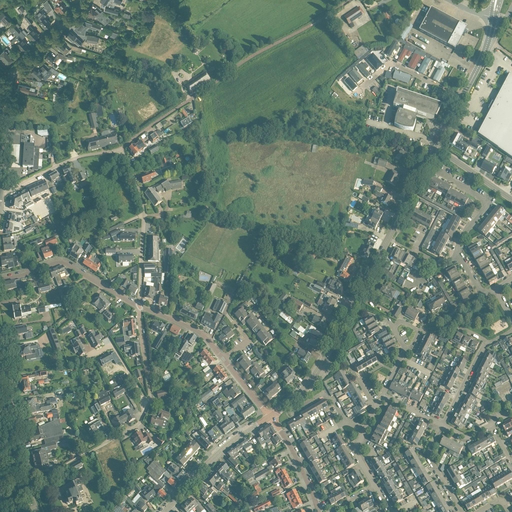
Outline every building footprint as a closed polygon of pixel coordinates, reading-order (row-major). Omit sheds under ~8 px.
[(65,4),(62,0),(54,0),(59,4),(56,6),(56,7),(54,9),(57,12),(59,10),(62,13),(67,8),(65,5),(65,4)] [(119,10),(105,6),(104,11),(117,15),(119,10)] [(43,8),(34,16),(40,22),(39,23),(42,26),(43,26),(45,28),(50,24),(44,18),(44,17),(44,18),(43,17),(45,16),(46,15),(47,13),(48,13),(43,8)] [(344,18),(349,24),(364,15),(359,8),(344,18)] [(431,8),(429,13),(419,31),(454,50),(462,35),(464,36),(466,33),(464,32),(467,28),(431,8)] [(111,20),(105,15),(102,11),(100,13),(96,10),(94,12),(92,9),(88,13),(93,18),(95,16),(105,26),(111,20)] [(3,13),(0,16),(0,22),(1,21),(6,26),(11,22),(3,13)] [(24,17),(30,24),(33,21),(28,14),(27,15),(26,14),(23,16),(24,17)] [(96,30),(96,29),(100,30),(101,26),(92,23),(92,24),(84,21),(83,23),(80,21),(79,22),(78,23),(75,26),(81,32),(84,28),(85,30),(88,27),(96,30)] [(403,40),(413,27),(406,22),(397,36),(403,40)] [(17,34),(21,30),(15,24),(11,27),(17,34)] [(30,32),(27,34),(33,40),(38,35),(35,33),(36,32),(30,26),(26,28),(30,32)] [(74,42),(78,46),(79,45),(80,46),(82,46),(82,43),(82,42),(77,38),(76,37),(76,36),(70,31),(65,36),(71,42),(71,41),(73,43),(74,42)] [(109,40),(113,41),(119,34),(112,32),(109,40)] [(19,36),(12,42),(15,46),(17,44),(22,50),(27,46),(24,43),(25,42),(19,36)] [(69,50),(60,42),(56,46),(65,55),(69,50)] [(398,45),(393,43),(387,55),(391,57),(398,45)] [(354,53),(357,57),(366,50),(363,46),(354,53)] [(7,48),(1,53),(0,54),(0,56),(7,65),(14,59),(9,54),(11,52),(7,48)] [(370,50),(363,56),(365,58),(372,52),(370,50)] [(412,54),(404,50),(398,62),(401,64),(405,57),(409,59),(412,54)] [(49,53),(44,58),(48,62),(50,63),(55,68),(57,65),(55,62),(58,59),(56,57),(54,59),(49,53)] [(383,66),(372,54),(366,59),(376,72),(383,66)] [(356,66),(365,58),(363,56),(359,60),(355,64),(356,66)] [(421,59),(415,56),(408,68),(414,71),(421,59)] [(431,62),(425,59),(419,73),(424,75),(431,62)] [(449,69),(451,66),(438,59),(436,62),(436,63),(440,65),(441,64),(449,69)] [(362,67),(361,65),(358,68),(368,79),(371,76),(366,71),(368,69),(365,64),(362,67)] [(35,68),(31,72),(38,80),(42,77),(43,78),(45,80),(52,72),(49,70),(48,71),(42,66),(39,70),(39,69),(38,70),(35,68)] [(389,80),(390,78),(392,79),(396,69),(393,68),(391,72),(386,71),(384,78),(389,80)] [(445,72),(440,69),(434,81),(439,84),(445,72)] [(355,71),(349,76),(356,84),(362,79),(355,71)] [(211,82),(208,78),(205,72),(184,86),(187,91),(190,96),(195,93),(194,91),(197,90),(197,91),(211,82)] [(454,75),(448,72),(445,79),(450,82),(454,75)] [(478,135),(511,158),(511,75),(510,74),(497,99),(496,99),(494,103),(494,104),(490,111),(485,121),(478,135)] [(398,78),(396,77),(395,80),(407,84),(408,81),(403,79),(404,76),(399,75),(398,78)] [(38,82),(39,82),(25,78),(25,80),(33,83),(32,84),(41,86),(41,83),(38,82)] [(355,89),(346,79),(340,84),(349,94),(355,89)] [(17,90),(31,94),(35,95),(36,93),(34,92),(35,89),(19,85),(17,90)] [(54,94),(53,101),(58,102),(60,95),(62,86),(59,86),(58,90),(59,91),(58,93),(58,94),(57,95),(54,94)] [(376,86),(372,90),(376,95),(381,91),(376,86)] [(442,105),(397,90),(394,103),(393,106),(400,109),(400,111),(399,111),(398,111),(397,114),(396,116),(397,117),(397,118),(396,121),(395,123),(395,126),(397,127),(400,128),(402,128),(404,129),(406,129),(408,130),(410,130),(412,130),(413,128),(414,126),(414,123),(414,121),(415,121),(416,119),(416,116),(415,116),(415,114),(433,120),(434,119),(433,119),(434,116),(436,117),(442,105)] [(96,119),(105,116),(102,103),(95,105),(96,110),(95,110),(96,113),(95,114),(96,118),(96,119)] [(192,123),(188,118),(180,122),(184,128),(192,123)] [(479,147),(477,146),(479,143),(477,142),(476,142),(477,140),(474,138),(472,143),(470,142),(468,141),(467,144),(462,141),(463,138),(459,136),(455,133),(449,144),(465,153),(469,146),(477,150),(479,147)] [(116,134),(102,138),(104,148),(119,144),(117,139),(116,134)] [(24,144),(24,149),(34,149),(35,144),(33,144),(33,138),(30,135),(30,144),(24,144)] [(94,140),(86,142),(87,147),(88,152),(104,148),(102,138),(96,139),(94,140)] [(128,149),(131,154),(134,151),(134,150),(137,148),(137,149),(144,144),(141,140),(137,143),(137,144),(135,145),(128,149)] [(134,157),(140,153),(147,148),(144,144),(137,149),(137,148),(134,150),(134,151),(131,154),(134,157)] [(407,163),(408,161),(411,155),(406,152),(407,150),(399,145),(396,150),(400,152),(398,155),(401,157),(399,161),(407,163)] [(156,146),(148,150),(151,155),(159,151),(156,146)] [(487,146),(482,156),(486,158),(491,148),(487,146)] [(21,147),(11,147),(11,166),(20,167),(21,147)] [(34,149),(24,149),(23,167),(33,168),(32,170),(38,171),(39,150),(34,149)] [(377,165),(386,168),(388,162),(379,159),(379,160),(375,159),(374,164),(377,165)] [(496,167),(485,161),(481,168),(492,174),(496,167)] [(65,176),(67,175),(71,184),(76,182),(72,173),(69,166),(62,170),(65,176)] [(502,168),(497,177),(505,181),(505,180),(508,181),(511,175),(509,173),(509,172),(502,168)] [(399,174),(395,172),(391,170),(385,182),(395,186),(398,180),(397,180),(399,174)] [(149,174),(144,176),(141,178),(143,184),(151,181),(150,178),(156,176),(154,172),(149,174)] [(58,186),(60,185),(62,190),(66,189),(64,183),(61,177),(59,178),(56,173),(49,177),(52,182),(52,181),(53,182),(54,182),(56,181),(57,181),(58,186)] [(432,178),(428,186),(432,189),(437,180),(432,178)] [(45,180),(40,182),(44,191),(49,189),(45,180)] [(148,191),(144,193),(154,207),(159,204),(162,202),(154,192),(157,190),(159,193),(164,189),(165,188),(167,192),(172,188),(182,187),(181,181),(168,183),(167,181),(166,180),(155,186),(152,188),(148,191)] [(437,191),(442,183),(437,180),(432,189),(437,191)] [(89,187),(86,181),(81,183),(77,185),(79,189),(77,189),(78,192),(89,187)] [(40,182),(36,184),(40,193),(44,191),(40,182)] [(442,194),(446,185),(442,183),(437,191),(442,194)] [(36,184),(32,186),(36,195),(40,193),(36,184)] [(446,196),(451,187),(446,185),(442,194),(446,196)] [(32,186),(28,188),(32,197),(36,195),(32,186)] [(381,203),(383,204),(387,206),(391,198),(380,193),(382,189),(377,186),(374,192),(376,193),(375,195),(383,199),(381,203)] [(450,201),(454,192),(450,190),(451,188),(451,187),(446,196),(445,198),(450,201)] [(31,200),(28,195),(26,190),(18,194),(19,195),(11,199),(10,208),(18,210),(18,209),(21,209),(22,203),(23,203),(22,201),(26,200),(27,202),(31,200)] [(450,201),(452,202),(454,203),(459,195),(454,192),(450,201)] [(459,205),(463,197),(459,195),(454,203),(459,205)] [(459,205),(459,206),(464,208),(464,207),(468,209),(472,201),(463,197),(459,205)] [(503,210),(498,206),(495,210),(502,216),(506,220),(509,216),(504,211),(503,210)] [(367,216),(371,219),(379,222),(383,214),(380,213),(381,212),(377,210),(376,211),(373,209),(371,214),(369,213),(367,216)] [(420,213),(420,212),(415,210),(411,218),(415,221),(420,213)] [(502,216),(495,210),(492,214),(499,220),(502,216)] [(7,216),(7,220),(8,220),(7,222),(9,222),(10,222),(21,223),(27,220),(24,214),(15,213),(15,216),(8,215),(8,216),(7,216)] [(415,221),(420,223),(424,215),(420,213),(415,221)] [(499,220),(492,214),(488,218),(496,224),(499,220)] [(425,226),(429,217),(424,215),(420,223),(425,226)] [(430,215),(429,217),(425,226),(429,228),(435,217),(430,215)] [(459,225),(461,221),(453,216),(450,221),(459,225)] [(485,222),(492,229),(496,224),(488,218),(485,222)] [(375,230),(379,222),(371,219),(369,223),(365,221),(363,224),(375,230)] [(459,225),(450,221),(448,226),(456,230),(459,225)] [(5,225),(4,229),(5,229),(5,230),(12,231),(12,234),(18,233),(24,230),(22,225),(21,223),(10,222),(9,222),(9,224),(6,223),(6,225),(5,225)] [(346,222),(345,224),(345,227),(357,230),(358,225),(346,222)] [(492,229),(485,222),(482,227),(489,233),(491,234),(494,230),(492,229)] [(24,230),(26,233),(32,230),(32,229),(34,228),(33,225),(24,230)] [(454,235),(456,230),(448,226),(445,230),(454,235)] [(478,231),(482,234),(486,237),(489,233),(482,227),(478,231)] [(443,235),(449,238),(451,239),(454,235),(445,230),(443,235)] [(438,238),(447,243),(449,238),(443,235),(441,234),(438,238)] [(149,237),(148,250),(158,250),(159,238),(149,237)] [(55,238),(45,242),(47,247),(50,245),(50,246),(57,243),(55,238)] [(436,243),(444,247),(447,243),(438,238),(436,243)] [(40,239),(36,241),(30,243),(31,247),(38,245),(41,243),(45,242),(44,240),(40,239)] [(369,240),(367,244),(366,246),(365,245),(363,250),(364,250),(360,257),(367,260),(373,249),(371,248),(372,247),(373,248),(376,243),(369,240)] [(17,246),(17,243),(3,245),(4,251),(12,251),(13,250),(14,250),(14,249),(15,249),(15,248),(15,247),(17,246)] [(444,247),(436,243),(433,247),(442,252),(444,247)] [(466,248),(469,253),(470,252),(472,254),(479,250),(483,248),(480,243),(471,248),(469,246),(468,244),(465,245),(466,248)] [(71,254),(70,256),(77,261),(81,255),(81,254),(83,252),(72,244),(69,248),(68,251),(71,254)] [(89,253),(93,248),(88,245),(84,251),(87,253),(87,252),(89,253)] [(289,253),(292,247),(288,245),(284,251),(289,253)] [(41,250),(43,255),(45,259),(52,257),(52,255),(55,254),(53,249),(50,250),(49,247),(41,250)] [(442,252),(433,247),(431,252),(439,257),(442,252)] [(398,249),(395,248),(390,257),(393,259),(391,262),(394,263),(400,252),(397,251),(398,249)] [(311,263),(317,255),(316,255),(318,252),(314,249),(312,252),(312,251),(306,259),(311,263)] [(158,262),(158,250),(148,250),(148,262),(158,262)] [(482,255),(479,250),(472,254),(473,257),(472,258),(473,261),(482,255)] [(401,263),(406,253),(403,252),(402,254),(400,252),(394,263),(399,266),(401,263)] [(119,263),(133,262),(133,255),(123,255),(123,253),(117,254),(118,258),(119,258),(119,263)] [(406,266),(410,258),(408,256),(409,255),(406,253),(401,263),(406,266)] [(0,259),(1,263),(20,259),(19,257),(16,257),(13,258),(12,254),(11,254),(6,255),(6,258),(0,259)] [(89,269),(96,259),(93,258),(89,255),(86,260),(86,259),(83,264),(89,269)] [(482,255),(473,261),(475,263),(476,262),(478,265),(486,260),(482,255)] [(343,262),(340,267),(347,271),(350,265),(353,259),(346,256),(343,262)] [(413,259),(410,258),(406,266),(405,268),(410,271),(412,269),(417,259),(414,257),(413,259)] [(96,258),(96,259),(89,269),(96,273),(101,265),(100,265),(101,263),(99,260),(96,258)] [(21,266),(20,259),(1,263),(2,267),(8,266),(8,269),(14,268),(14,267),(21,266)] [(489,265),(486,260),(478,265),(479,267),(478,268),(479,271),(489,265)] [(171,274),(171,264),(165,263),(164,269),(163,269),(163,273),(164,273),(164,274),(171,274)] [(491,264),(489,265),(479,271),(481,274),(482,272),(484,275),(492,271),(494,269),(491,264)] [(155,265),(144,265),(144,270),(146,269),(146,274),(151,274),(151,269),(155,269),(155,265)] [(62,266),(54,269),(60,283),(61,283),(62,285),(63,288),(67,286),(65,281),(62,282),(60,275),(65,273),(66,276),(69,275),(67,269),(64,270),(62,266)] [(446,278),(456,272),(455,270),(456,269),(455,266),(445,271),(447,274),(444,276),(446,278)] [(337,277),(340,278),(347,282),(349,279),(351,280),(352,277),(346,274),(347,271),(340,267),(338,271),(339,272),(337,277)] [(389,272),(382,267),(380,271),(387,276),(389,273),(389,272)] [(58,286),(62,285),(61,283),(60,283),(54,269),(50,271),(52,276),(53,278),(55,277),(58,286)] [(495,276),(492,271),(484,275),(485,278),(484,279),(485,281),(495,276)] [(451,282),(461,276),(459,274),(458,275),(456,272),(446,278),(447,281),(450,279),(451,282)] [(461,276),(451,282),(454,287),(462,283),(461,280),(462,279),(461,276)] [(498,281),(495,277),(495,276),(485,281),(487,284),(488,283),(490,286),(498,281)] [(398,281),(397,283),(403,286),(403,284),(405,280),(402,279),(401,278),(400,277),(399,279),(398,281)] [(138,287),(132,284),(131,285),(129,284),(130,282),(125,279),(121,286),(125,288),(125,287),(129,289),(128,291),(129,292),(128,292),(131,294),(132,293),(135,295),(138,289),(138,287)] [(17,292),(22,291),(35,288),(34,282),(25,284),(25,285),(22,286),(20,280),(15,281),(17,289),(16,289),(17,292)] [(15,281),(2,284),(3,292),(16,289),(17,289),(15,281)] [(329,289),(330,289),(335,292),(335,291),(337,292),(337,293),(340,295),(345,286),(337,282),(336,284),(335,284),(333,287),(331,286),(329,289)] [(462,283),(454,287),(457,292),(467,287),(465,284),(464,285),(462,283)] [(37,287),(38,290),(39,294),(51,291),(49,286),(54,286),(53,284),(49,285),(49,284),(37,287)] [(210,300),(216,287),(210,284),(206,292),(210,294),(207,299),(210,300)] [(309,287),(314,289),(313,290),(320,293),(322,289),(315,286),(313,285),(311,284),(309,287)] [(78,303),(85,299),(77,286),(72,290),(75,295),(73,295),(78,303)] [(394,296),(396,291),(387,286),(386,288),(383,286),(380,291),(393,298),(394,296)] [(460,297),(468,293),(467,290),(468,289),(467,287),(457,292),(460,297)] [(146,288),(144,298),(152,300),(153,296),(155,296),(155,293),(154,293),(154,289),(146,288)] [(283,303),(288,296),(284,293),(279,299),(283,303)] [(468,293),(460,297),(464,303),(473,297),(471,294),(470,296),(468,293)] [(97,308),(105,299),(100,294),(95,300),(95,301),(93,303),(96,307),(97,307),(97,308)] [(167,306),(168,301),(168,299),(164,298),(164,296),(161,295),(159,305),(167,306)] [(447,301),(444,296),(438,299),(437,296),(435,297),(441,308),(446,305),(444,302),(447,301)] [(436,310),(441,308),(435,297),(430,300),(436,310)] [(303,304),(292,298),(288,307),(299,313),(303,304)] [(319,301),(333,309),(336,303),(329,299),(327,302),(324,301),(320,298),(319,301)] [(400,302),(397,307),(392,316),(396,318),(406,303),(405,302),(406,300),(403,298),(401,303),(400,302)] [(104,311),(107,308),(111,304),(105,299),(97,308),(99,310),(98,311),(101,314),(101,315),(108,323),(114,317),(106,310),(105,311),(104,311)] [(431,313),(436,310),(430,300),(428,301),(430,304),(427,305),(429,309),(427,310),(429,313),(431,312),(431,313)] [(323,311),(325,312),(330,315),(333,309),(319,301),(317,304),(321,306),(324,308),(323,311)] [(195,308),(202,312),(204,307),(200,305),(201,303),(199,302),(195,308)] [(216,311),(216,312),(222,314),(226,304),(227,305),(227,304),(221,302),(217,312),(216,311)] [(242,309),(247,306),(245,303),(233,313),(237,318),(245,312),(242,309)] [(30,305),(30,306),(21,308),(20,304),(13,306),(12,305),(13,313),(31,309),(35,308),(35,307),(34,306),(34,305),(32,305),(31,304),(30,305)] [(404,316),(409,319),(414,311),(411,310),(413,307),(408,304),(405,309),(407,311),(404,316)] [(183,306),(181,309),(179,313),(195,321),(199,314),(183,306)] [(278,308),(275,312),(290,325),(288,327),(293,331),(297,335),(302,339),(304,336),(305,336),(307,333),(308,333),(298,325),(295,323),(296,322),(296,321),(278,308)] [(31,313),(31,309),(13,313),(14,320),(15,319),(22,318),(22,314),(31,313)] [(416,312),(414,311),(409,319),(414,321),(417,316),(420,318),(423,313),(418,310),(416,312)] [(245,312),(237,318),(241,323),(248,317),(245,312)] [(204,316),(201,323),(201,324),(201,323),(206,326),(206,325),(207,326),(207,327),(208,327),(214,330),(218,322),(217,322),(220,316),(215,314),(214,317),(210,315),(209,317),(205,315),(205,316),(204,316)] [(248,317),(241,323),(243,326),(246,323),(250,327),(257,321),(251,314),(248,317)] [(326,324),(325,324),(326,321),(319,317),(319,318),(316,316),(313,320),(315,320),(314,321),(313,321),(313,322),(316,324),(316,325),(323,328),(324,328),(325,328),(326,325),(326,324)] [(363,328),(366,327),(375,321),(373,318),(371,318),(370,316),(368,317),(369,319),(363,322),(365,325),(362,326),(363,328)] [(257,321),(250,327),(254,333),(262,327),(257,321)] [(376,324),(375,321),(366,327),(368,331),(378,326),(376,324)] [(153,325),(153,326),(152,329),(160,334),(165,326),(160,324),(160,325),(155,322),(155,323),(154,322),(153,322),(153,323),(152,323),(152,324),(153,325)] [(173,325),(171,330),(170,331),(178,336),(181,330),(173,325)] [(322,335),(318,333),(315,331),(316,329),(311,326),(308,333),(311,335),(319,340),(322,335)] [(380,331),(379,328),(378,326),(368,331),(370,334),(367,336),(368,338),(380,331)] [(26,327),(16,329),(16,333),(17,333),(17,336),(25,334),(26,336),(25,336),(26,340),(32,338),(31,332),(27,332),(26,327)] [(229,327),(225,330),(223,332),(224,334),(229,340),(234,335),(230,331),(231,330),(229,327)] [(262,327),(254,333),(259,339),(267,333),(262,327)] [(386,330),(384,331),(374,337),(376,341),(378,341),(388,335),(387,333),(386,330)] [(164,331),(157,342),(161,344),(167,333),(164,331)] [(47,343),(53,341),(50,332),(44,334),(47,343)] [(137,337),(137,332),(128,333),(123,334),(124,342),(130,341),(129,338),(137,337)] [(457,342),(459,343),(461,340),(463,335),(458,332),(456,336),(454,334),(450,342),(455,344),(457,342)] [(88,336),(95,349),(101,345),(99,341),(101,339),(98,333),(96,335),(95,333),(88,336)] [(267,333),(259,339),(265,346),(272,340),(267,333)] [(305,336),(311,340),(309,344),(315,348),(318,342),(312,338),(307,333),(305,336)] [(425,334),(423,339),(431,343),(434,345),(436,341),(435,341),(437,337),(430,333),(428,336),(425,334)] [(229,340),(224,334),(217,339),(220,342),(221,341),(224,346),(230,341),(229,340)] [(178,352),(176,355),(180,357),(181,355),(185,350),(187,347),(186,347),(188,343),(192,346),(194,343),(196,339),(191,335),(186,342),(185,341),(183,345),(181,347),(178,352)] [(388,335),(378,341),(381,346),(391,340),(392,339),(391,337),(390,337),(388,335)] [(459,343),(458,346),(457,348),(459,350),(461,347),(466,350),(468,344),(471,339),(466,336),(463,342),(461,340),(459,343)] [(500,343),(502,345),(504,344),(507,349),(509,348),(511,346),(511,339),(511,340),(510,337),(500,343)] [(57,339),(52,341),(55,348),(54,348),(55,350),(56,352),(62,350),(57,339)] [(431,343),(423,339),(420,344),(428,348),(431,343)] [(391,340),(381,346),(383,350),(386,349),(394,344),(395,343),(394,341),(392,342),(391,340)] [(466,350),(474,354),(479,343),(474,340),(471,346),(468,344),(466,350)] [(80,357),(86,353),(80,341),(74,344),(74,346),(72,348),(75,354),(78,352),(80,357)] [(177,343),(170,353),(172,355),(174,352),(175,352),(179,345),(177,343)] [(130,346),(128,346),(124,347),(125,352),(130,351),(131,357),(140,356),(138,344),(130,345),(130,346)] [(389,353),(390,355),(395,352),(397,350),(394,344),(386,349),(389,353)] [(432,350),(428,348),(420,344),(418,349),(429,355),(432,350)] [(36,346),(26,347),(23,347),(23,348),(20,348),(21,353),(20,354),(20,356),(21,356),(21,357),(26,356),(27,361),(36,360),(35,356),(37,355),(36,346)] [(254,351),(254,352),(252,353),(254,355),(256,354),(262,361),(264,359),(257,349),(254,351)] [(429,355),(418,349),(415,354),(419,356),(418,359),(425,362),(427,358),(428,359),(430,355),(429,355)] [(205,360),(210,356),(206,350),(200,355),(202,357),(199,359),(200,362),(201,363),(205,360)] [(300,360),(306,363),(311,356),(305,352),(300,350),(297,356),(299,357),(298,358),(301,360),(300,360)] [(372,365),(377,362),(371,351),(366,354),(368,357),(372,365)] [(110,353),(98,359),(102,366),(114,360),(116,364),(120,362),(115,352),(111,355),(110,353)] [(187,352),(181,360),(187,364),(194,357),(187,352)] [(289,361),(295,356),(292,352),(286,358),(289,361)] [(484,359),(492,363),(494,358),(495,359),(497,356),(492,354),(491,356),(487,354),(485,357),(484,359)] [(215,362),(210,356),(205,360),(209,366),(215,362)] [(237,362),(242,368),(249,362),(244,356),(237,362)] [(367,367),(372,365),(368,357),(363,360),(367,367)] [(456,363),(464,368),(465,366),(465,365),(466,362),(461,360),(458,358),(456,363)] [(489,368),(492,363),(484,359),(483,361),(482,364),(489,368)] [(242,368),(245,371),(255,364),(252,360),(249,362),(242,368)] [(367,367),(363,360),(358,363),(363,370),(367,367)] [(251,372),(253,375),(261,369),(256,363),(255,364),(245,371),(247,375),(251,372)] [(358,363),(354,365),(358,373),(363,370),(358,363)] [(464,368),(456,363),(453,368),(452,367),(460,371),(461,372),(463,369),(463,370),(464,368)] [(487,373),(489,368),(482,364),(480,367),(479,369),(487,373)] [(219,366),(215,369),(213,371),(218,376),(223,372),(219,366)] [(283,379),(284,380),(287,384),(290,381),(291,382),(293,380),(293,379),(294,379),(292,376),(295,373),(289,366),(282,372),(283,372),(280,375),(279,376),(282,380),(283,379)] [(460,371),(452,367),(449,372),(458,376),(459,374),(458,374),(460,371)] [(210,369),(201,377),(202,379),(206,376),(208,374),(212,371),(210,369)] [(253,375),(256,379),(264,373),(261,369),(253,375)] [(484,378),(487,373),(479,369),(478,371),(477,374),(479,375),(484,378)] [(217,382),(220,379),(222,382),(228,378),(223,372),(218,376),(215,378),(217,382)] [(337,381),(344,376),(341,372),(334,376),(337,381)] [(458,376),(449,372),(447,377),(455,381),(456,378),(457,378),(458,376)] [(256,379),(259,382),(266,376),(264,373),(256,379)] [(164,382),(171,378),(169,374),(162,377),(162,376),(160,379),(164,387),(167,384),(165,383),(164,382)] [(34,375),(24,377),(19,378),(20,385),(22,384),(29,383),(31,383),(31,380),(35,379),(34,375)] [(486,379),(484,378),(479,375),(477,377),(476,379),(484,383),(486,379)] [(347,381),(344,376),(337,381),(340,385),(347,381)] [(455,381),(447,377),(444,382),(453,386),(454,384),(453,384),(455,381)] [(482,388),(484,383),(476,379),(475,381),(474,384),(482,388)] [(342,390),(346,388),(350,386),(347,381),(340,385),(342,390)] [(270,388),(275,395),(281,390),(275,382),(272,385),(273,385),(270,388)] [(392,391),(394,392),(398,384),(393,382),(389,389),(392,391)] [(453,386),(444,382),(442,387),(440,386),(438,388),(444,391),(445,388),(450,391),(451,388),(452,388),(453,386)] [(24,393),(24,392),(25,394),(27,393),(27,392),(34,391),(33,386),(30,387),(29,383),(22,384),(24,393)] [(353,384),(350,386),(346,388),(348,393),(356,388),(353,384)] [(403,387),(398,384),(394,392),(396,393),(399,394),(403,387)] [(479,393),(482,388),(474,384),(472,387),(471,389),(479,393)] [(122,387),(112,393),(115,398),(125,392),(122,387)] [(228,389),(224,392),(228,398),(232,396),(234,399),(241,394),(235,387),(230,391),(228,389)] [(403,387),(399,394),(402,396),(401,396),(403,397),(408,389),(403,387)] [(271,398),(275,395),(270,388),(263,394),(269,401),(272,399),(271,398)] [(359,393),(356,388),(348,393),(351,397),(359,393)] [(442,394),(444,391),(438,388),(437,391),(441,393),(438,398),(447,402),(448,400),(447,400),(449,397),(442,394)] [(409,399),(410,398),(413,392),(412,391),(408,389),(403,397),(405,398),(406,398),(409,399)] [(413,389),(412,391),(413,392),(410,398),(412,399),(414,400),(418,392),(413,389)] [(477,398),(479,393),(471,389),(470,391),(469,394),(477,398)] [(158,399),(168,397),(166,390),(157,393),(158,399)] [(207,393),(200,398),(202,402),(210,396),(209,396),(213,393),(211,390),(207,393)] [(423,395),(418,392),(414,400),(416,401),(419,402),(423,395)] [(107,393),(96,398),(100,406),(111,400),(107,393)] [(359,393),(351,397),(354,402),(361,398),(359,393)] [(240,404),(246,400),(242,395),(235,401),(237,404),(239,403),(240,404)] [(466,399),(465,401),(473,405),(476,400),(468,396),(467,399),(466,399)] [(214,406),(219,402),(216,398),(210,402),(214,406)] [(361,398),(354,402),(357,407),(364,402),(361,398)] [(447,402),(438,398),(436,403),(444,407),(445,404),(446,404),(447,402)] [(24,403),(23,404),(23,406),(24,406),(25,408),(39,406),(38,399),(33,400),(28,401),(29,401),(24,402),(24,403)] [(235,401),(231,404),(234,409),(236,408),(240,413),(245,419),(249,416),(243,408),(240,404),(239,403),(237,404),(235,401)] [(324,401),(319,404),(323,411),(328,408),(324,401)] [(471,409),(473,405),(465,401),(464,402),(465,403),(463,405),(469,409),(471,409)] [(365,412),(363,409),(367,407),(364,402),(357,407),(353,409),(357,417),(365,412)] [(94,407),(91,408),(95,415),(97,414),(102,412),(97,403),(94,405),(93,406),(94,407)] [(434,408),(442,412),(443,410),(442,410),(444,407),(436,403),(434,408)] [(255,412),(254,411),(254,410),(253,408),(252,408),(248,404),(243,408),(249,416),(255,412)] [(319,414),(323,411),(319,404),(314,406),(319,414)] [(39,406),(25,408),(25,410),(26,415),(31,414),(36,413),(52,411),(51,405),(39,407),(39,406)] [(458,409),(467,413),(469,409),(463,405),(461,405),(460,408),(459,407),(458,409)] [(314,417),(319,414),(314,406),(310,409),(314,417)] [(387,413),(395,417),(397,412),(391,409),(392,408),(390,406),(387,413)] [(224,419),(223,418),(218,411),(216,412),(214,408),(211,411),(209,408),(206,410),(208,413),(211,419),(214,417),(219,423),(220,422),(223,426),(220,428),(225,435),(230,431),(223,422),(222,421),(224,419)] [(441,414),(442,412),(434,408),(431,413),(439,417),(440,414),(441,414)] [(310,409),(305,412),(309,419),(314,417),(310,409)] [(464,418),(467,413),(458,409),(457,411),(458,411),(456,414),(464,418)] [(134,415),(131,410),(121,415),(125,422),(128,420),(129,423),(135,419),(133,415),(134,415)] [(169,414),(164,413),(159,411),(158,416),(159,416),(158,418),(153,417),(151,425),(154,426),(155,427),(155,428),(156,428),(157,428),(158,427),(158,426),(161,427),(163,420),(163,419),(163,417),(167,418),(169,414)] [(197,415),(204,427),(207,426),(199,412),(197,414),(198,415),(197,415)] [(301,416),(305,424),(306,424),(306,423),(305,422),(309,419),(305,412),(300,414),(301,416)] [(395,417),(387,413),(385,412),(384,414),(385,415),(384,417),(392,421),(395,417)] [(462,423),(464,418),(456,414),(455,417),(454,417),(453,419),(462,423)] [(123,423),(125,422),(121,415),(111,421),(112,422),(115,426),(118,429),(124,426),(123,423)] [(36,427),(35,424),(36,424),(36,420),(41,419),(43,418),(43,416),(40,416),(30,418),(27,419),(27,422),(27,423),(27,424),(27,425),(28,425),(31,425),(32,428),(36,427)] [(222,421),(223,422),(230,431),(235,427),(230,421),(227,418),(226,416),(223,418),(224,419),(222,421)] [(296,419),(301,427),(301,426),(303,429),(307,426),(306,424),(305,424),(301,416),(296,419)] [(382,422),(390,426),(392,428),(395,423),(392,421),(384,417),(383,417),(382,419),(383,420),(382,422)] [(106,432),(103,427),(98,418),(91,423),(88,425),(89,427),(87,428),(89,431),(91,435),(93,434),(95,438),(106,432)] [(413,426),(416,427),(424,431),(426,426),(422,424),(424,421),(417,418),(413,426)] [(511,418),(504,423),(506,425),(503,427),(506,432),(511,428),(511,418)] [(296,429),(301,427),(296,419),(291,422),(296,429)] [(459,428),(462,423),(453,419),(452,421),(453,421),(451,424),(459,428)] [(40,428),(35,430),(36,434),(39,434),(61,426),(59,420),(53,422),(40,428)] [(292,432),(296,429),(291,422),(286,425),(288,427),(288,426),(292,432)] [(387,432),(390,426),(382,422),(380,425),(379,424),(378,426),(386,430),(386,431),(387,432)] [(270,424),(263,429),(265,431),(264,432),(269,439),(270,439),(272,437),(276,434),(270,424)] [(30,437),(29,437),(30,440),(30,441),(31,443),(44,440),(45,445),(56,443),(64,441),(63,436),(61,426),(39,434),(36,434),(30,436),(29,436),(30,437)] [(383,435),(386,436),(388,432),(387,432),(386,431),(386,430),(378,426),(377,426),(375,428),(377,429),(375,431),(383,435)] [(223,436),(220,432),(216,427),(212,431),(219,440),(219,439),(220,440),(221,439),(221,438),(223,436)] [(421,436),(424,431),(416,427),(415,430),(412,429),(411,431),(421,436)] [(208,438),(204,434),(205,432),(203,429),(199,433),(197,432),(192,435),(198,442),(200,445),(201,444),(207,450),(211,446),(206,440),(208,438)] [(263,429),(257,433),(260,437),(259,438),(262,445),(266,443),(268,445),(271,443),(269,439),(264,432),(265,431),(263,429)] [(383,435),(375,431),(374,430),(373,433),(374,433),(373,436),(383,441),(386,436),(383,435)] [(219,440),(212,431),(207,434),(214,443),(216,442),(217,442),(218,441),(218,440),(219,440)] [(421,436),(411,431),(410,433),(413,434),(411,437),(419,441),(421,436)] [(134,444),(135,444),(136,444),(138,447),(146,442),(145,442),(147,441),(149,444),(153,442),(150,438),(148,434),(144,436),(143,437),(140,433),(132,437),(134,440),(133,440),(133,442),(134,444)] [(277,435),(273,438),(271,439),(276,446),(278,444),(282,441),(277,435)] [(378,445),(379,443),(382,444),(383,441),(373,436),(372,435),(370,438),(372,438),(370,441),(378,445)] [(416,446),(419,441),(411,437),(407,435),(406,438),(407,439),(406,440),(416,446)] [(487,438),(491,445),(494,444),(495,446),(497,445),(492,435),(487,438)] [(335,445),(342,441),(339,436),(332,440),(335,445)] [(445,448),(449,440),(444,438),(445,437),(443,436),(441,439),(443,440),(440,445),(445,448)] [(155,442),(157,443),(160,447),(164,442),(159,437),(155,442)] [(488,447),(491,445),(487,438),(482,441),(488,450),(489,449),(488,447)] [(246,440),(240,444),(245,451),(246,452),(247,452),(247,453),(252,449),(251,447),(253,445),(251,441),(249,443),(246,440)] [(445,448),(450,450),(454,443),(449,440),(445,448)] [(307,441),(304,443),(300,445),(303,450),(310,446),(307,441)] [(337,450),(345,445),(342,441),(335,445),(337,450)] [(488,451),(488,450),(482,441),(478,443),(482,451),(484,454),(488,451)] [(200,448),(196,445),(193,442),(191,445),(190,444),(186,447),(187,448),(194,454),(195,456),(198,453),(196,452),(200,448)] [(474,445),(473,446),(478,455),(480,454),(479,452),(482,451),(478,443),(477,442),(474,444),(474,445)] [(42,451),(32,453),(34,464),(48,461),(49,460),(48,454),(51,454),(50,451),(57,449),(56,443),(45,445),(41,447),(42,451)] [(450,450),(455,453),(458,445),(454,443),(450,450)] [(234,448),(236,453),(240,451),(242,454),(243,453),(246,458),(249,457),(247,453),(247,452),(246,452),(245,451),(240,444),(239,444),(238,445),(238,446),(234,448)] [(338,455),(346,451),(343,446),(345,445),(337,450),(335,451),(338,455)] [(463,448),(458,445),(455,453),(460,455),(462,450),(464,451),(466,448),(464,447),(463,448)] [(313,451),(310,446),(303,450),(305,455),(313,451)] [(477,456),(478,455),(473,446),(468,449),(472,456),(476,454),(477,456)] [(191,458),(194,454),(187,448),(185,450),(184,449),(181,453),(182,454),(189,460),(190,462),(192,459),(191,458)] [(236,453),(234,448),(227,453),(230,457),(227,461),(241,474),(242,474),(238,470),(238,467),(237,466),(239,465),(233,460),(235,458),(238,456),(236,453)] [(412,450),(407,452),(404,454),(407,459),(415,454),(412,450)] [(313,451),(305,455),(308,460),(315,455),(313,451)] [(341,460),(348,456),(346,451),(338,455),(341,460)] [(185,464),(189,460),(182,454),(180,456),(179,455),(175,459),(179,463),(177,465),(181,469),(183,466),(184,467),(187,465),(185,464)] [(417,459),(415,454),(407,459),(410,463),(417,459)] [(315,455),(308,460),(311,464),(308,465),(308,466),(316,461),(318,460),(315,455)] [(148,473),(149,475),(159,483),(158,484),(163,488),(165,486),(160,482),(159,480),(163,475),(169,481),(167,483),(173,488),(177,484),(173,481),(174,480),(168,475),(169,475),(150,456),(144,461),(149,467),(147,469),(149,472),(148,473)] [(348,456),(341,460),(343,465),(351,460),(348,456)] [(267,470),(255,477),(251,471),(241,476),(250,486),(251,486),(271,475),(275,472),(280,469),(279,466),(281,465),(277,458),(269,463),(271,466),(267,468),(267,470)] [(370,462),(371,463),(370,463),(370,464),(371,465),(371,466),(372,465),(373,467),(383,461),(382,458),(379,460),(378,458),(370,462)] [(420,464),(417,459),(410,463),(413,468),(420,464)] [(48,461),(34,464),(37,474),(49,471),(55,470),(55,469),(54,465),(54,464),(49,465),(49,462),(49,460),(48,461)] [(346,470),(350,468),(354,465),(351,460),(343,465),(346,470)] [(316,461),(308,466),(311,470),(318,466),(316,461)] [(385,464),(383,461),(373,467),(376,472),(384,467),(383,466),(385,464)] [(81,466),(83,464),(82,462),(80,463),(79,463),(69,469),(72,474),(82,468),(81,466)] [(219,467),(233,480),(235,477),(233,475),(227,470),(228,468),(223,463),(221,465),(220,465),(219,466),(219,467)] [(185,475),(181,471),(173,464),(170,467),(167,470),(171,474),(170,475),(177,482),(179,480),(179,481),(182,478),(185,475)] [(415,473),(423,468),(420,464),(413,468),(415,473)] [(318,466),(311,470),(314,475),(321,471),(318,466)] [(235,482),(219,467),(218,467),(217,468),(217,469),(215,471),(221,476),(227,482),(230,480),(234,484),(235,482)] [(376,472),(378,477),(386,472),(384,467),(376,472)] [(454,467),(452,469),(447,471),(450,476),(457,472),(454,467)] [(425,473),(423,468),(415,473),(418,477),(425,473)] [(272,481),(274,485),(280,482),(288,478),(284,471),(282,472),(280,469),(275,472),(278,478),(272,481)] [(321,471),(314,475),(316,480),(324,475),(321,471)] [(348,479),(349,482),(361,476),(359,472),(358,472),(357,471),(352,474),(352,473),(347,476),(348,479)] [(379,478),(379,479),(380,482),(392,475),(389,471),(386,472),(378,477),(379,478)] [(460,476),(457,472),(450,476),(453,481),(460,476)] [(210,476),(210,477),(228,493),(229,492),(227,491),(229,489),(224,485),(225,485),(219,479),(220,479),(213,473),(212,475),(211,475),(210,476)] [(425,473),(418,477),(421,482),(428,478),(425,473)] [(509,481),(505,473),(500,476),(505,484),(509,481)] [(159,483),(149,475),(146,478),(155,486),(154,487),(155,488),(154,489),(158,493),(157,495),(160,498),(160,497),(163,499),(167,495),(161,491),(163,488),(158,484),(159,483)] [(324,475),(316,480),(319,484),(326,480),(324,475)] [(392,475),(380,482),(382,485),(383,484),(384,486),(392,481),(390,478),(393,477),(392,475)] [(361,476),(349,482),(352,486),(353,488),(359,485),(358,485),(364,482),(363,480),(361,476)] [(453,481),(455,485),(462,481),(460,476),(453,481)] [(495,478),(500,486),(505,484),(500,476),(495,478)] [(240,505),(228,493),(210,477),(209,477),(208,477),(207,478),(208,479),(206,481),(212,487),(214,485),(219,490),(220,490),(228,497),(239,507),(240,505)] [(288,478),(280,482),(282,486),(284,489),(292,485),(288,478)] [(428,478),(421,482),(424,487),(431,482),(428,478)] [(491,481),(495,489),(500,486),(495,478),(491,481)] [(466,479),(462,481),(455,485),(458,490),(468,484),(466,479)] [(394,486),(392,481),(384,486),(387,491),(394,486)] [(76,505),(81,503),(83,502),(79,493),(83,491),(79,483),(68,488),(69,490),(65,492),(68,499),(67,500),(68,500),(66,501),(66,502),(67,504),(68,505),(69,504),(70,505),(75,502),(76,505)] [(433,483),(429,486),(426,487),(428,492),(436,488),(433,483)] [(256,484),(253,486),(256,490),(256,491),(256,490),(258,494),(262,492),(260,488),(259,488),(256,484)] [(138,494),(141,491),(136,485),(133,488),(138,494)] [(198,490),(197,490),(204,496),(202,498),(206,501),(208,498),(211,495),(214,497),(217,498),(219,496),(214,492),(210,489),(209,491),(202,485),(200,488),(199,488),(198,489),(198,490)] [(141,493),(148,501),(155,495),(152,491),(149,487),(148,486),(144,489),(145,490),(141,493)] [(397,491),(394,486),(387,491),(389,495),(397,491)] [(487,489),(491,497),(496,494),(492,486),(487,489)] [(436,488),(428,492),(431,497),(438,493),(436,488)] [(400,489),(397,491),(389,495),(392,500),(400,495),(402,494),(400,489)] [(491,497),(487,489),(482,492),(487,499),(491,497)] [(336,503),(341,500),(336,492),(335,490),(330,492),(332,495),(336,503)] [(343,493),(341,490),(336,492),(341,500),(346,497),(343,493)] [(287,494),(290,502),(298,498),(295,491),(287,494)] [(487,499),(482,492),(477,495),(482,502),(487,499)] [(434,501),(441,497),(438,493),(431,497),(434,501)] [(332,495),(327,498),(331,505),(336,503),(332,495)] [(395,505),(398,503),(403,500),(400,495),(392,500),(395,505)] [(482,502),(477,495),(473,497),(477,505),(482,502)] [(141,498),(140,497),(134,505),(142,511),(144,511),(147,509),(144,505),(145,503),(141,498)] [(441,497),(434,501),(437,506),(444,502),(441,497)] [(477,505),(473,497),(468,500),(473,508),(477,505)] [(302,505),(298,498),(290,502),(293,509),(302,505)] [(186,503),(192,511),(195,509),(197,511),(201,511),(204,510),(198,503),(196,505),(191,499),(186,503)] [(363,501),(368,510),(369,511),(370,511),(374,509),(376,511),(382,511),(377,502),(374,503),(376,506),(374,508),(368,499),(367,499),(366,499),(365,500),(363,501)] [(461,503),(463,506),(465,505),(468,511),(473,508),(468,500),(464,503),(463,502),(461,503)] [(364,511),(368,510),(363,501),(362,501),(363,501),(361,502),(360,503),(359,504),(359,505),(358,505),(362,511),(360,511),(364,511)] [(257,506),(253,508),(254,511),(257,511),(259,511),(268,507),(268,506),(266,502),(257,506)] [(447,507),(444,502),(437,506),(439,511),(447,507)] [(190,511),(192,511),(186,503),(181,508),(185,511),(190,511)]
